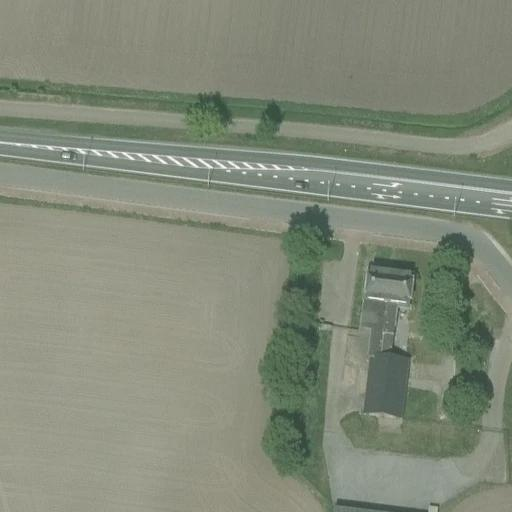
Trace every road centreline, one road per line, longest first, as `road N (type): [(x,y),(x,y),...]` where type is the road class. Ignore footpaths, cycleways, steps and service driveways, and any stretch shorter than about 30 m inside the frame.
road 1 (unclassified): [(511,287),(469,238),(440,230),(0,176)]
road 2 (unclassified): [(511,128),(440,148),(0,109)]
road 3 (primary): [(511,204),(0,144)]
